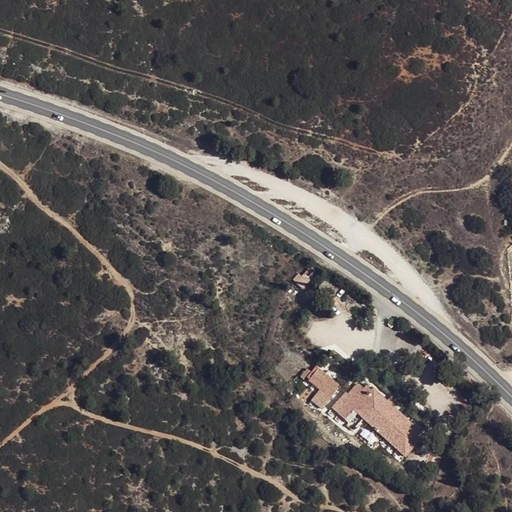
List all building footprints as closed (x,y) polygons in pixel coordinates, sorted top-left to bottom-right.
[(316,270),(311,265),(301,277),(296,283),(304,288),(311,280),(309,278),(316,270)] [(296,283),(301,277),(298,274),(293,281),(296,283)] [(341,386),(319,368),(308,380),(319,390),(312,400),(324,409),(341,386)] [(305,380),(312,372),(308,369),(301,377),(305,380)] [(425,435),(393,406),(388,401),(374,387),(372,389),(366,386),(355,398),(348,391),(333,407),(350,422),(357,413),(405,457),(413,448),(418,443),(425,435)] [(388,401),(393,406),(399,400),(394,396),(388,401)]
